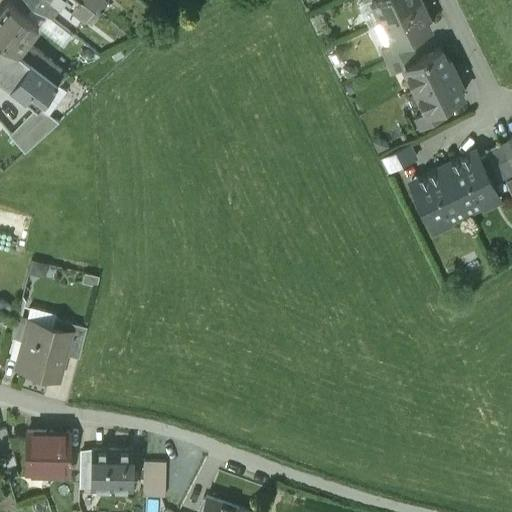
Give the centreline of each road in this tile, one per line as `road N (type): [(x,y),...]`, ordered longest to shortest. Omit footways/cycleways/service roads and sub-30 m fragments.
road 1 (residential): [(0,393),(148,424),(281,471)]
road 2 (track): [(281,471),(420,511)]
road 3 (residential): [(445,0),(498,111)]
